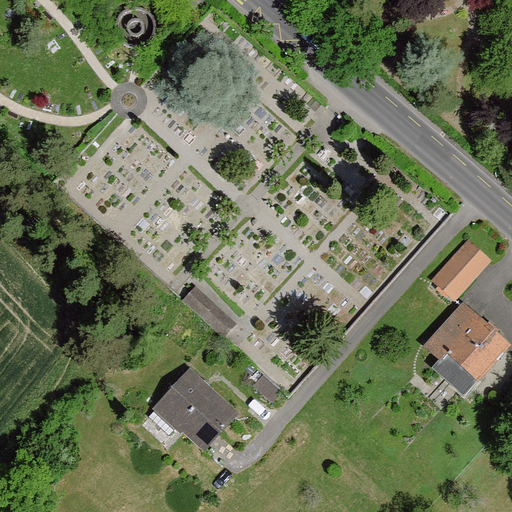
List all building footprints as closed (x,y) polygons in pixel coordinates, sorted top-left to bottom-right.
[(489,261),(469,242),(433,280),(454,299),(489,261)] [(197,289),(185,303),(204,321),(217,307),(197,289)] [(506,346),(463,305),(426,344),(441,358),(433,366),(461,393),(506,346)] [(217,307),(204,321),(224,339),(236,325),(217,307)] [(237,415),(191,374),(158,411),(204,452),(237,415)]
